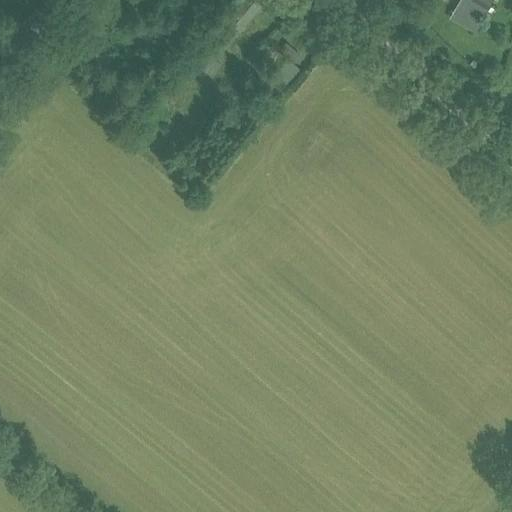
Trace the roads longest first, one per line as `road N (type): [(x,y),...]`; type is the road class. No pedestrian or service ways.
road 1 (track): [(511,164),(336,0)]
road 2 (unclassified): [(99,511),(0,427)]
